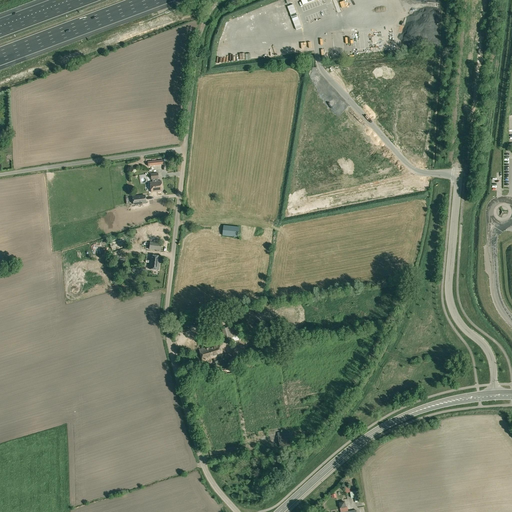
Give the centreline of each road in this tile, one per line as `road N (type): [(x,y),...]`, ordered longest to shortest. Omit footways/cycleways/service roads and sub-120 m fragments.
road 1 (unclassified): [(236,511),(199,458),(167,328),(196,47),(224,0)]
road 2 (secondary): [(279,511),(391,422),(456,400),(511,394)]
road 3 (motorway): [(0,57),(156,0)]
